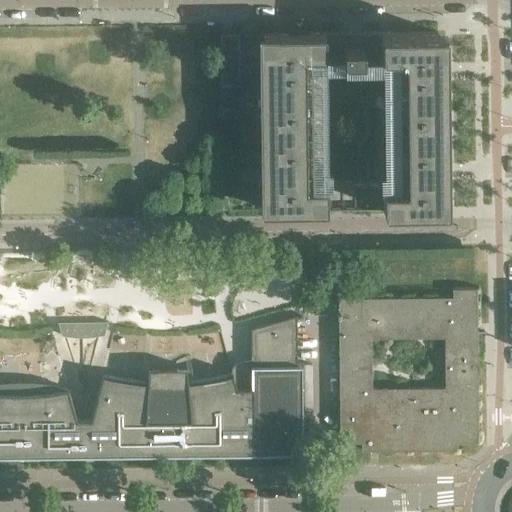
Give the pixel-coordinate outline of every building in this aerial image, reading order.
[(353,54),(352,31),(305,32),(305,33),(263,33),(264,55),(265,209),(307,208),(307,209),(326,209),(326,186),(321,186),(319,54),(353,54)] [(439,207),(437,31),(404,32),(404,31),(352,31),(353,54),(386,54),(388,185),(382,185),(382,208),(406,208),(406,207),(439,207)] [(241,52),(239,33),(227,34),(229,53),(241,52)] [(361,441),(361,450),(456,449),(456,441),(477,440),(477,364),(476,287),(452,288),(452,296),(362,297),(362,289),(338,289),(340,442),(361,441)] [(302,450),(301,364),(297,364),(296,314),(250,327),(251,357),(237,361),(236,362),(234,363),(233,363),(232,365),(231,366),(231,368),(231,370),(231,372),(221,375),(210,378),(199,379),(187,381),(186,367),(178,366),(167,366),(155,367),(148,367),(147,381),(138,380),(124,378),(111,376),(102,374),(90,418),(77,418),(68,388),(45,391),(44,386),(37,385),(28,385),(18,384),(12,385),(2,386),(0,385),(0,454),(298,451),(298,450),(302,450)] [(104,334),(107,321),(58,322),(61,335),(65,335),(72,336),(76,337),(83,337),(90,336),(95,336),(100,335),(104,334)]
